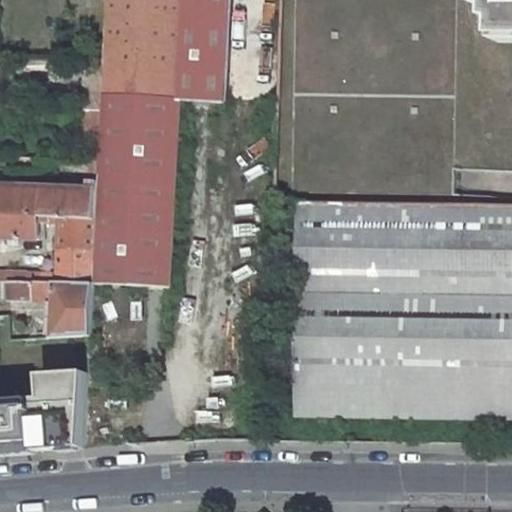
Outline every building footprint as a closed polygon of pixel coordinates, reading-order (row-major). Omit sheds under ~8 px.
[(281,0),(109,0),(109,12),(107,71),(106,90),(106,94),(105,98),(183,101),(226,103),(226,98),(279,100),(281,0)] [(511,0),(484,0),(485,8),(493,8),(493,21),(500,21),(500,39),(511,39),(511,0)] [(106,90),(107,71),(87,70),(86,90),(106,90)] [(81,94),(80,110),(84,110),(105,111),(105,98),(106,94),(81,94)] [(101,184),(100,194),(99,221),(95,285),(95,286),(171,291),(183,101),(105,98),(105,111),(103,137),(102,161),(101,184)] [(83,135),(103,137),(105,111),(84,110),(83,135)] [(91,183),(101,184),(102,161),(92,161),(91,183)] [(101,184),(91,183),(90,193),(100,194),(101,184)] [(0,215),(52,218),(62,219),(99,221),(100,194),(90,193),(0,189),(0,215)] [(511,206),(302,204),(298,417),(511,420),(511,206)] [(52,223),(52,218),(0,215),(0,238),(41,240),(42,223),(52,223)] [(62,219),(62,224),(61,274),(0,271),(0,281),(95,285),(99,221),(62,219)] [(0,281),(0,298),(11,299),(11,302),(57,304),(67,304),(66,328),(56,328),(51,328),(50,339),(92,337),(95,286),(95,285),(0,281)] [(67,304),(57,304),(56,328),(66,328),(67,304)] [(0,341),(13,341),(12,316),(0,316),(0,341)] [(13,341),(0,341),(0,362),(91,358),(92,337),(50,339),(13,341)] [(101,360),(91,360),(90,373),(101,374),(101,360)] [(44,452),(86,449),(86,443),(88,369),(44,372),(44,452)] [(0,454),(42,452),(40,397),(0,399),(0,454)]
